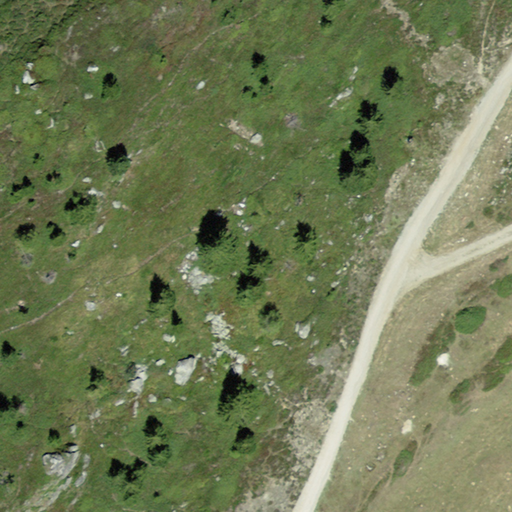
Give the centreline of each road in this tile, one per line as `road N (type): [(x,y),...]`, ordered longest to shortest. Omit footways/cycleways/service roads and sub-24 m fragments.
road 1 (track): [(302,511),(393,279),(511,68)]
road 2 (track): [(393,279),(511,233)]
